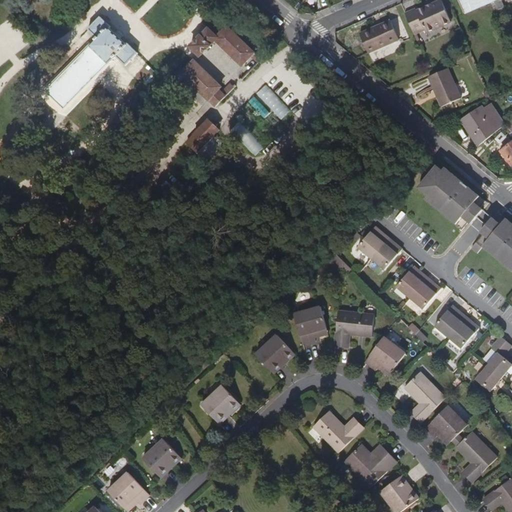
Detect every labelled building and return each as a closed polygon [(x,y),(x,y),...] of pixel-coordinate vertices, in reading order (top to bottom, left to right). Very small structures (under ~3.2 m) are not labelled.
[(501,10),(496,0),(458,0),(465,15),(495,1),(499,11),(501,10)] [(496,0),(501,10),(505,8),(501,0),(496,0)] [(415,10),(405,15),(414,36),(425,32),(426,34),(451,23),(441,1),(416,12),(415,10)] [(400,16),(392,19),(400,39),(409,36),(400,16)] [(116,58),(126,67),(133,60),(95,23),(88,30),(97,40),(90,47),(109,66),(116,58)] [(399,42),(391,23),(360,36),(368,55),(399,42)] [(251,59),(254,56),(228,29),(218,38),(209,30),(190,47),(197,55),(200,58),(217,42),(242,68),(251,59)] [(260,61),(254,56),(251,59),(256,64),(260,61)] [(212,107),(232,87),(228,83),(218,92),(215,89),(217,86),(191,60),(179,72),(196,91),(202,97),(212,107)] [(459,98),(445,68),(426,77),(440,107),(459,98)] [(289,111),(265,86),(256,94),(279,120),(289,111)] [(202,97),(196,91),(191,95),(197,101),(202,97)] [(268,113),(253,97),(247,103),(262,119),(268,113)] [(177,103),(173,98),(158,114),(162,118),(177,103)] [(473,136),(479,145),(488,138),(484,132),(492,127),(491,125),(479,107),(460,120),(472,137),(473,136)] [(494,124),(491,125),(492,127),(484,132),(488,138),(506,122),(508,120),(505,116),(497,122),(498,123),(495,125),(494,124)] [(511,164),(511,118),(508,120),(506,122),(511,129),(511,143),(501,151),(511,164)] [(263,148),(238,122),(229,131),(253,157),(263,148)] [(210,140),(200,130),(186,144),(196,154),(210,140)] [(187,157),(184,154),(178,159),(181,163),(187,157)] [(479,196),(445,168),(442,171),(436,167),(419,188),(428,196),(426,199),(456,223),(456,225),(461,229),(469,220),(472,223),(482,210),(479,207),(474,203),(479,196)] [(500,225),(495,220),(492,218),(481,231),(484,233),(477,243),(482,247),(485,247),(511,269),(511,223),(506,219),(500,225)] [(391,237),(378,226),(361,248),(374,259),(391,237)] [(391,237),(374,259),(388,270),(405,249),(391,237)] [(345,245),(340,249),(344,253),(349,249),(345,245)] [(348,263),(349,259),(339,248),(339,249),(344,259),(348,263)] [(402,289),(415,300),(432,279),(420,268),(402,289)] [(432,279),(415,300),(429,311),(446,290),(432,279)] [(331,325),(325,304),(300,311),(308,341),(321,337),(320,334),(318,329),(331,325)] [(439,326),(452,337),(469,316),(456,305),(439,326)] [(376,334),(378,312),(343,309),(339,342),(352,344),(354,331),(376,334)] [(435,325),(444,315),(438,310),(429,320),(435,325)] [(469,316),(452,337),(465,348),(483,327),(469,316)] [(320,334),(332,330),(331,325),(318,329),(320,334)] [(395,366),(408,349),(387,332),(368,357),(378,365),(380,363),(383,358),(395,366)] [(284,364),(291,357),(274,338),(254,357),(268,372),(280,361),(284,364)] [(511,345),(503,338),(500,343),(511,352),(511,350),(511,345)] [(502,354),(490,367),(505,379),(511,370),(511,362),(507,357),(511,352),(500,343),(495,348),(502,354)] [(395,366),(383,358),(380,363),(391,371),(395,366)] [(455,359),(450,364),(455,369),(460,364),(455,359)] [(271,375),(284,364),(280,361),(268,372),(271,375)] [(505,379),(490,367),(479,381),(493,393),(505,379)] [(447,393),(422,368),(407,383),(422,399),(413,408),(422,417),(447,393)] [(239,407),(221,388),(201,407),(216,424),(228,412),(231,415),(239,407)] [(458,430),(469,420),(450,400),(427,422),(437,432),(439,430),(443,426),(453,436),(458,430)] [(342,449),(367,425),(357,415),(348,424),(332,409),(317,423),(342,449)] [(218,426),(231,415),(228,412),(216,424),(218,426)] [(453,436),(443,426),(439,430),(448,440),(453,436)] [(498,452),(473,426),(464,435),(458,441),(458,442),(473,457),(464,467),(473,476),(498,452)] [(464,435),(458,430),(453,436),(458,441),(464,435)] [(180,460),(163,442),(142,461),(157,477),(169,465),(172,468),(180,460)] [(374,485),(400,459),(390,449),(381,458),(374,451),(365,442),(348,458),(374,485)] [(381,458),(390,449),(383,442),(374,451),(381,458)] [(159,480),(172,468),(169,465),(157,477),(159,480)] [(150,496),(129,473),(109,492),(124,507),(134,498),(138,503),(140,505),(150,496)] [(415,486),(405,473),(403,475),(412,488),(415,486)] [(422,495),(415,486),(412,488),(403,475),(385,488),(401,511),(422,495)] [(511,476),(487,495),(494,506),(505,499),(511,508),(511,476)] [(128,511),(138,503),(134,498),(124,507),(127,511),(128,511)]
